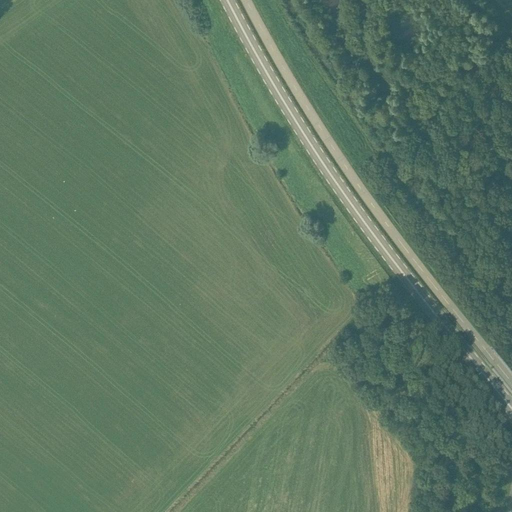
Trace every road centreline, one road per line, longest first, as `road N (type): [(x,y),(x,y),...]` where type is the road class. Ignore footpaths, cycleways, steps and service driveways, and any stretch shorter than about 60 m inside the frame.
road 1 (secondary): [(511,409),(328,170),(227,0)]
road 2 (unclassified): [(511,383),(371,205),(245,0)]
